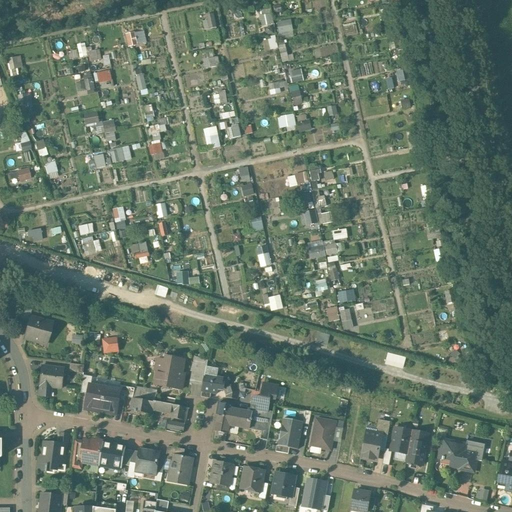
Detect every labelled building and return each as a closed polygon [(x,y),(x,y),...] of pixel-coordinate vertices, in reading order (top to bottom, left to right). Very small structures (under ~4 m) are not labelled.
[(264,10),(265,15),(260,16),(262,26),(275,24),(272,8),(264,10)] [(213,14),(206,15),(207,20),(209,29),(216,28),(213,14)] [(290,19),(277,22),(280,35),(293,33),(290,19)] [(267,34),(275,33),(273,25),(265,27),(267,34)] [(145,29),(126,34),(129,47),(148,43),(145,29)] [(295,60),(294,54),(288,54),(286,41),(280,42),(282,62),(295,60)] [(87,43),(79,44),(79,57),(88,57),(87,43)] [(88,50),(91,62),(102,59),(100,47),(88,50)] [(20,56),(7,59),(9,70),(22,68),(20,56)] [(204,59),(206,69),(221,66),(219,56),(204,59)] [(301,70),(289,72),(292,84),(304,81),(301,70)] [(97,83),(113,81),(111,71),(96,72),(97,83)] [(406,80),(405,71),(398,72),(399,81),(406,80)] [(146,75),(138,76),(140,95),(148,94),(146,75)] [(95,89),(93,79),(84,80),(86,91),(95,89)] [(279,82),(268,84),(271,96),(281,94),(279,82)] [(293,98),(302,95),(299,85),(290,87),(293,98)] [(215,95),(216,104),(228,102),(226,90),(219,91),(220,94),(215,95)] [(403,109),(412,107),(410,99),(401,100),(403,109)] [(337,105),(328,107),(329,116),(338,114),(337,105)] [(97,112),(83,115),(85,125),(99,122),(97,112)] [(297,117),(300,126),(310,123),(308,113),(297,117)] [(293,115),(278,118),(280,129),(295,126),(293,115)] [(114,120),(103,122),(105,134),(116,131),(114,120)] [(151,127),(155,143),(163,141),(158,125),(151,127)] [(240,125),(229,126),(231,138),(241,137),(240,125)] [(204,129),(208,145),(221,142),(217,126),(204,129)] [(40,157),(49,154),(44,139),(35,142),(40,157)] [(162,142),(149,145),(151,155),(155,155),(156,160),(165,159),(162,142)] [(111,150),(113,162),(132,160),(131,147),(111,150)] [(106,166),(103,155),(94,157),(96,168),(106,166)] [(45,164),(49,175),(59,172),(55,161),(45,164)] [(30,167),(18,170),(20,181),(32,179),(30,167)] [(247,168),(239,169),(241,183),(250,182),(247,168)] [(311,170),(311,181),(320,181),(320,170),(311,170)] [(327,181),(334,179),(333,171),(325,173),(327,181)] [(310,191),(310,173),(297,173),(297,188),(304,187),(304,191),(310,191)] [(289,177),(291,187),(297,186),(296,176),(289,177)] [(252,185),(242,187),(244,197),(254,195),(252,185)] [(431,200),(429,186),(421,187),(423,201),(431,200)] [(324,196),(316,198),(318,208),(326,206),(324,196)] [(166,203),(157,204),(159,218),(168,216),(166,203)] [(123,207),(112,210),(115,223),(126,221),(123,207)] [(315,210),(303,213),(306,226),(318,224),(315,210)] [(330,213),(318,215),(320,226),(332,224),(330,213)] [(78,226),(81,236),(95,232),(93,223),(78,226)] [(165,223),(159,224),(161,236),(168,235),(165,223)] [(437,223),(425,225),(427,240),(440,238),(437,223)] [(40,229),(27,231),(28,238),(32,238),(33,242),(42,240),(40,229)] [(119,230),(122,238),(128,237),(125,229),(119,230)] [(346,230),(332,232),(333,241),(347,239),(346,230)] [(99,239),(95,241),(93,236),(82,240),(87,256),(103,251),(99,239)] [(146,242),(138,244),(140,254),(148,252),(146,242)] [(335,244),(325,246),(327,256),(336,254),(335,244)] [(325,257),(323,245),(308,248),(310,260),(325,257)] [(266,246),(256,249),(258,255),(268,253),(266,246)] [(268,254),(258,256),(261,268),(271,265),(268,254)] [(336,269),(329,271),(331,281),(339,279),(336,269)] [(189,285),(188,272),(176,273),(177,284),(183,284),(183,285),(189,285)] [(315,281),(318,292),(329,290),(327,279),(315,281)] [(156,295),(167,297),(169,288),(158,285),(156,295)] [(353,290),(338,293),(340,303),(355,301),(353,290)] [(283,308),(280,296),(269,298),(272,311),(283,308)] [(31,310),(19,307),(17,320),(27,323),(28,323),(30,316),(31,310)] [(339,320),(336,307),(326,309),(329,323),(339,320)] [(351,309),(341,310),(344,330),(353,329),(351,309)] [(52,323),(39,320),(40,319),(30,316),(28,323),(27,323),(29,324),(25,339),(38,343),(39,340),(47,342),(52,323)] [(73,334),(73,344),(83,344),(84,335),(73,334)] [(120,351),(119,338),(104,338),(104,352),(120,351)] [(95,355),(89,354),(87,369),(98,371),(101,354),(96,352),(95,355)] [(469,364),(460,356),(455,361),(464,369),(469,364)] [(184,360),(174,358),(173,362),(158,359),(155,371),(157,371),(155,385),(181,390),(184,374),(181,374),(184,360)] [(84,366),(71,364),(70,372),(83,374),(84,366)] [(65,370),(41,367),(38,386),(40,386),(39,397),(50,399),(52,388),(62,389),(65,370)] [(225,379),(205,375),(202,391),(211,393),(217,394),(218,386),(224,387),(225,379)] [(93,377),(83,376),(81,393),(89,395),(90,386),(91,386),(93,377)] [(262,396),(257,398),(254,398),(251,409),(267,412),(269,398),(275,399),(277,387),(264,384),(262,396)] [(236,385),(225,389),(227,396),(226,398),(237,400),(239,392),(236,385)] [(91,386),(90,386),(89,395),(86,408),(88,410),(92,411),(94,409),(101,410),(105,388),(91,386)] [(135,389),(120,386),(119,391),(120,391),(118,400),(125,401),(126,397),(133,399),(135,389)] [(119,391),(105,388),(101,410),(109,412),(110,414),(114,415),(116,414),(118,400),(120,391),(119,391)] [(174,403),(175,399),(157,395),(156,399),(174,403)] [(148,402),(133,399),(131,411),(135,411),(135,412),(136,413),(136,412),(152,415),(152,411),(154,402),(148,402)] [(172,406),(154,402),(152,411),(171,415),(172,406)] [(234,405),(219,402),(217,414),(232,417),(234,409),(234,405)] [(188,409),(172,406),(171,415),(170,418),(185,421),(188,409)] [(267,412),(251,409),(251,412),(253,413),(251,419),(252,419),(252,421),(263,423),(271,425),(273,413),(267,412)] [(251,412),(239,410),(238,418),(251,421),(252,421),(252,419),(251,419),(253,413),(251,412)] [(232,417),(217,414),(213,431),(229,434),(230,426),(249,430),(251,421),(238,418),(232,417)] [(278,446),(298,450),(304,421),(284,417),(278,446)] [(335,423),(316,419),(312,443),(321,445),(320,449),(330,450),(335,423)] [(252,421),(251,421),(249,430),(261,432),(263,423),(252,421)] [(390,423),(380,421),(378,434),(388,436),(390,423)] [(185,425),(169,422),(168,429),(183,432),(185,425)] [(271,425),(263,423),(261,432),(260,439),(267,441),(271,425)] [(412,432),(395,429),(391,450),(392,450),(392,451),(408,454),(412,432)] [(420,433),(412,432),(408,454),(406,463),(423,466),(428,436),(420,435),(420,433)] [(70,435),(61,433),(59,446),(67,447),(68,448),(70,435)] [(381,437),(365,434),(361,455),(375,458),(378,457),(381,437)] [(83,442),(75,441),(73,454),(81,456),(83,442)] [(103,442),(93,441),(89,443),(89,442),(83,441),(83,442),(81,456),(83,456),(82,460),(83,460),(88,461),(90,463),(99,465),(103,442)] [(453,443),(444,441),(442,450),(438,449),(436,458),(451,461),(450,466),(457,468),(458,463),(462,463),(461,468),(473,470),(475,460),(481,462),(485,445),(467,441),(466,446),(456,444),(455,442),(453,443)] [(52,443),(43,442),(42,455),(38,455),(36,471),(37,471),(37,469),(46,470),(46,472),(47,472),(48,466),(55,467),(55,465),(66,466),(67,456),(66,456),(67,447),(59,446),(51,445),(52,443)] [(126,447),(103,442),(99,465),(98,466),(120,471),(121,469),(122,469),(122,465),(125,449),(126,447)] [(185,450),(168,447),(167,454),(183,457),(184,456),(185,450)] [(130,463),(132,451),(125,449),(122,465),(130,467),(130,463)] [(160,452),(140,449),(139,452),(137,464),(136,468),(144,470),(143,474),(156,476),(156,474),(159,456),(160,452)] [(391,450),(385,449),(382,465),(389,466),(392,451),(392,450),(391,450)] [(139,452),(132,451),(130,463),(137,464),(139,452)] [(81,456),(73,454),(72,468),(81,470),(83,460),(82,460),(83,456),(81,456)] [(183,457),(167,454),(166,457),(165,460),(172,461),(169,481),(187,485),(193,458),(184,456),(183,457)] [(166,457),(159,456),(156,474),(162,475),(165,460),(166,457)] [(235,460),(222,457),(221,463),(233,465),(234,465),(235,460)] [(221,463),(214,462),(212,473),(231,476),(233,465),(221,463)] [(511,463),(501,462),(497,485),(506,487),(505,491),(511,492),(511,463)] [(264,471),(245,468),(241,489),(242,490),(243,487),(249,488),(251,493),(259,495),(260,495),(262,483),(264,471)] [(231,476),(212,473),(210,484),(217,485),(229,487),(231,476)] [(295,477),(276,473),(272,494),(290,498),(291,498),(293,488),(295,477)] [(415,481),(424,483),(426,475),(417,474),(415,481)] [(307,475),(302,507),(327,511),(333,479),(307,475)] [(268,484),(262,483),(260,495),(259,495),(258,499),(265,500),(268,484)] [(229,487),(217,485),(216,490),(228,493),(230,487),(229,487)] [(300,489),(293,488),(291,498),(290,498),(289,506),(296,507),(300,489)] [(486,500),(489,490),(480,488),(477,498),(486,500)] [(69,490),(57,489),(56,495),(63,496),(61,505),(67,506),(68,499),(69,490)] [(370,494),(354,491),(351,510),(359,511),(366,511),(367,510),(370,498),(370,494)] [(56,495),(42,494),(39,511),(60,511),(61,505),(63,496),(56,495)] [(376,499),(370,498),(367,510),(374,511),(376,499)] [(155,511),(157,511),(167,511),(169,502),(157,500),(156,503),(155,511)] [(156,503),(144,502),(142,511),(155,511),(156,503)]
